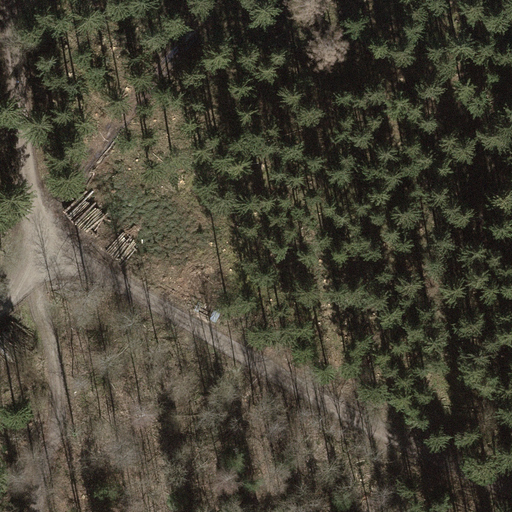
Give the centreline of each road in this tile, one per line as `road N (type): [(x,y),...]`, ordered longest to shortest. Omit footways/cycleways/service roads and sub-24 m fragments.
road 1 (track): [(38,241),(364,420),(511,488)]
road 2 (track): [(37,511),(55,406),(38,241)]
road 3 (track): [(38,241),(8,0)]
